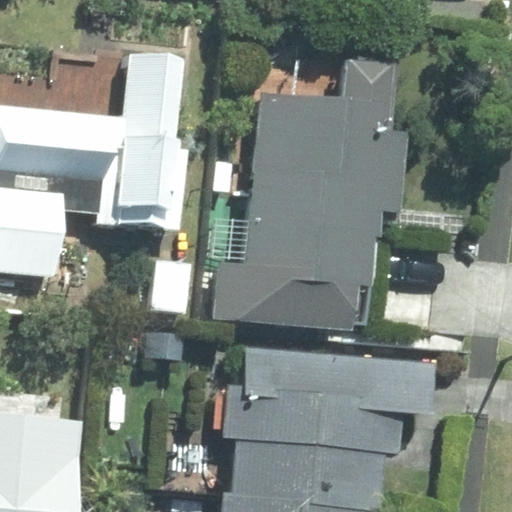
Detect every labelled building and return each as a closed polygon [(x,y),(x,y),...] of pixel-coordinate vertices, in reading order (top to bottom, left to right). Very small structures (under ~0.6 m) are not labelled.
[(0,272),(56,277),(63,210),(97,213),(96,221),(181,229),(189,147),(175,146),(183,61),(121,55),(115,117),(0,106),(0,272)] [(347,99),(262,91),(244,262),(220,260),(214,313),(349,327),(354,284),(370,286),(378,208),(402,210),(410,130),(388,127),(395,63),(351,58),(347,99)] [(151,310),(186,314),(191,264),(156,260),(151,310)] [(434,363),(245,346),(241,384),(228,383),(223,437),(236,438),(231,494),(221,493),(219,511),(381,511),(387,453),(400,455),(404,411),(430,413),(434,363)] [(0,411),(0,511),(68,511),(77,418),(0,411)]
